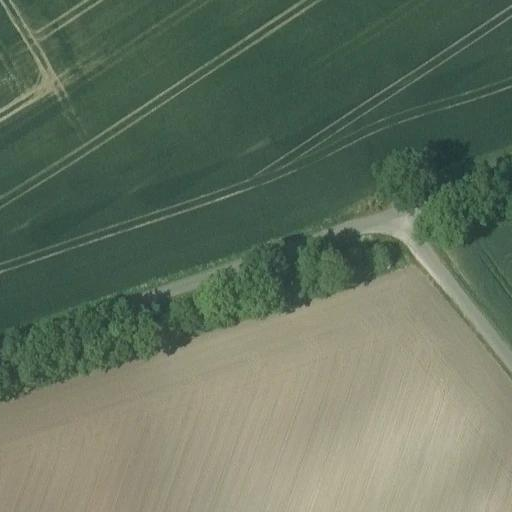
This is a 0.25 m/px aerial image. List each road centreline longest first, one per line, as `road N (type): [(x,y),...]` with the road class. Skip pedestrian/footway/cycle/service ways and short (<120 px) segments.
road 1 (unclassified): [(0,349),(395,219)]
road 2 (unclassified): [(395,219),(511,367)]
road 3 (unclassified): [(395,219),(511,179)]
